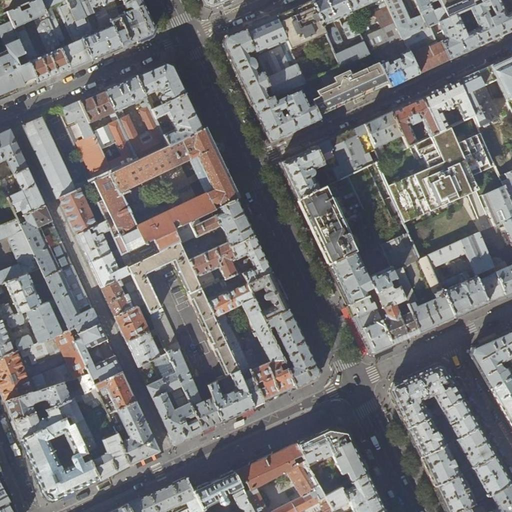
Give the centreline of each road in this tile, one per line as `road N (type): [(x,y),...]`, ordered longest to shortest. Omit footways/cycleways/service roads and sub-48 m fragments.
road 1 (residential): [(173,464),(8,112)]
road 2 (residential): [(249,164),(511,44)]
road 3 (tertiary): [(355,382),(249,164)]
road 4 (residential): [(355,382),(173,464)]
road 5 (residential): [(188,35),(8,112)]
road 6 (tertiary): [(249,164),(188,35)]
road 7 (tertiary): [(413,511),(355,382)]
road 8 (residential): [(445,341),(511,457)]
